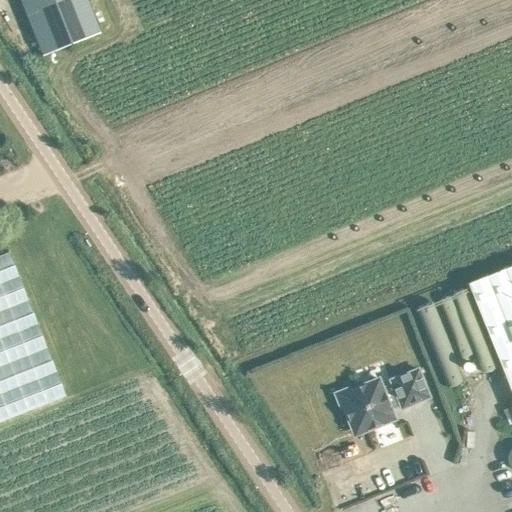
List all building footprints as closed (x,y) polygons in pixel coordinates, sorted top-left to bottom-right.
[(86,0),(21,0),(30,23),(37,39),(48,35),(55,52),(76,43),(100,33),(86,0)] [(99,150),(95,143),(91,146),(95,153),(99,150)] [(9,253),(0,255),(0,422),(66,397),(9,253)] [(511,268),(471,285),(511,385),(511,268)] [(471,288),(418,309),(449,388),(467,381),(458,360),(472,355),(468,345),(490,337),(471,288)] [(350,388),(335,394),(341,410),(343,409),(354,437),(395,420),(391,410),(400,406),(401,409),(429,398),(418,370),(390,381),(391,384),(382,388),(379,379),(351,390),(350,388)]
